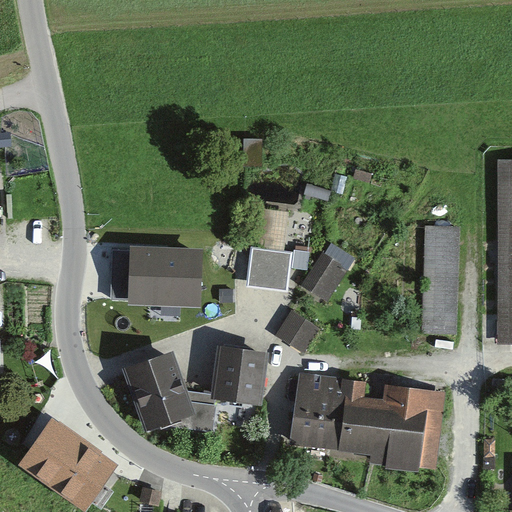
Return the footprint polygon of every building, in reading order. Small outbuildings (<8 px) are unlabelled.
[(511,167),(502,168),(500,343),(511,343),(511,167)] [(461,227),(425,226),(422,334),(458,336),(461,227)] [(356,260),(332,244),(304,285),(329,302),(356,260)] [(203,250),(131,247),(129,305),(201,308),(203,250)] [(292,252),(252,248),(248,287),(287,292),(292,252)] [(321,328),(293,311),(278,336),(305,353),(321,328)] [(266,348),(221,343),(214,396),(259,401),(266,348)] [(176,351),(127,367),(147,426),(196,410),(176,351)] [(445,393),(385,385),(382,403),(363,400),(365,384),(299,375),(290,441),(375,452),(373,465),(434,473),(445,393)] [(119,466),(53,421),(21,466),(88,511),(119,466)] [(166,491),(145,486),(141,500),(162,506),(166,491)]
